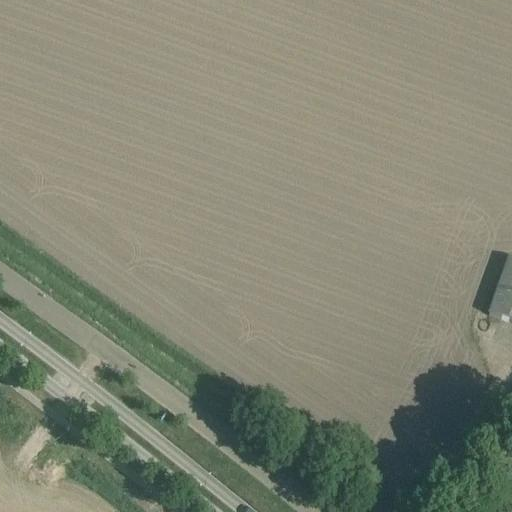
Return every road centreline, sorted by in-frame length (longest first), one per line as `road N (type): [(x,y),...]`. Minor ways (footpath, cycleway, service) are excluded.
road 1 (unclassified): [(312,511),(0,277)]
road 2 (secondary): [(240,511),(0,324)]
road 3 (secondary): [(0,354),(204,511)]
